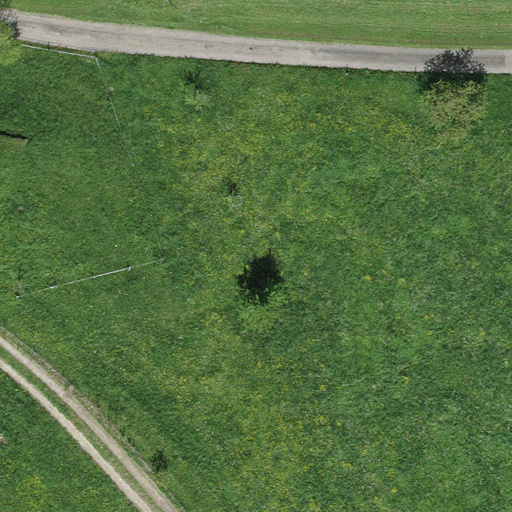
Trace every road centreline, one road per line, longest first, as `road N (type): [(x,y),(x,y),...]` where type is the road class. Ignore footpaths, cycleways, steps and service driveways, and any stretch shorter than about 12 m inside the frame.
road 1 (track): [(0,17),(95,34),(342,53),(511,55)]
road 2 (track): [(185,511),(0,341)]
